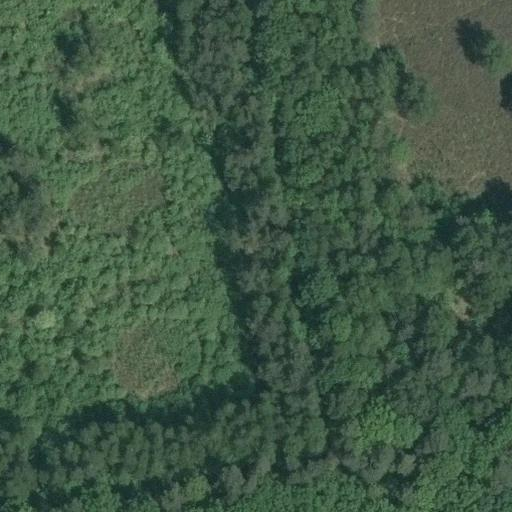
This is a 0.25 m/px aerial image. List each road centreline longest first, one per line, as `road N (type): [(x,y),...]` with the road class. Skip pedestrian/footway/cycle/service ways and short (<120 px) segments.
road 1 (track): [(252,0),(335,466)]
road 2 (track): [(511,434),(80,511)]
